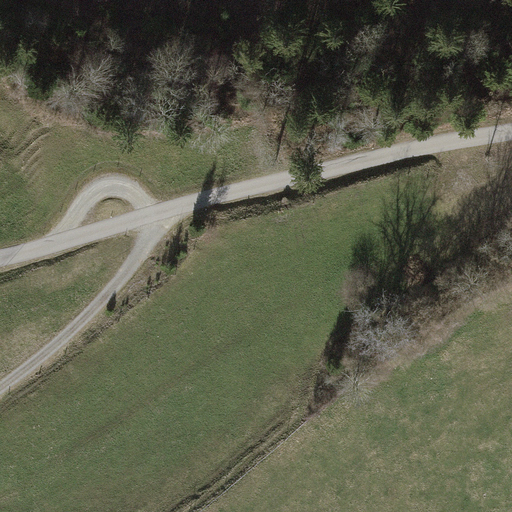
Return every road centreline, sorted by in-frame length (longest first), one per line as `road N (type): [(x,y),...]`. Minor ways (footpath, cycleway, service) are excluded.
road 1 (residential): [(0,260),(511,133)]
road 2 (track): [(59,243),(106,186),(132,189),(148,207),(147,247),(90,316),(0,390)]
